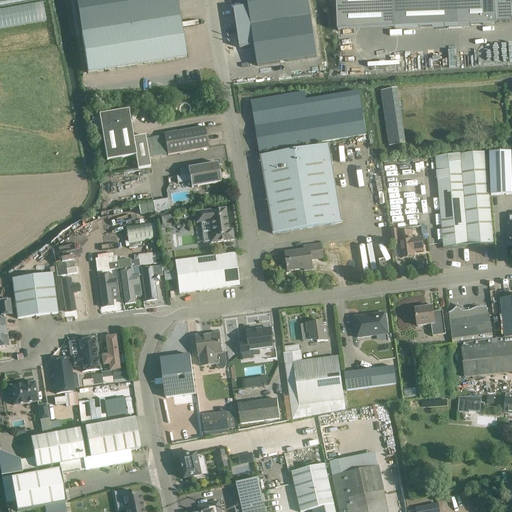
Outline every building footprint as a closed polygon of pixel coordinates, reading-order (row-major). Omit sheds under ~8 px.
[(0,0),(0,29),(45,23),(41,0),(0,0)] [(176,0),(75,0),(81,34),(180,18),(176,0)] [(247,0),(248,7),(234,9),(237,29),(240,49),(254,46),(257,66),(317,57),(308,0),(247,0)] [(511,0),(392,0),(394,29),(497,25),(497,23),(509,22),(511,22),(511,21),(511,0)] [(87,74),(186,58),(180,18),(81,34),(87,74)] [(398,88),(381,91),(389,146),(406,144),(398,88)] [(251,101),(259,153),(367,135),(359,92),(306,100),(305,92),(251,101)] [(91,132),(101,131),(106,161),(135,156),(137,170),(150,168),(145,136),(133,138),(128,110),(89,117),(91,132)] [(167,156),(187,152),(208,149),(204,127),(163,134),(164,136),(145,139),(149,158),(167,155),(167,156)] [(329,145),(260,156),(273,234),(342,223),(329,145)] [(511,151),(511,152),(489,153),(491,195),(511,194),(511,151)] [(485,153),(436,157),(444,248),(493,244),(485,153)] [(217,164),(188,168),(191,188),(220,183),(217,164)] [(170,210),(167,199),(152,202),(155,213),(170,210)] [(140,215),(154,214),(152,204),(139,206),(140,215)] [(228,231),(225,209),(195,213),(196,221),(210,219),(212,233),(209,233),(210,243),(233,240),(232,230),(228,231)] [(149,222),(125,226),(128,244),(152,240),(149,222)] [(391,230),(392,246),(399,245),(397,229),(391,230)] [(411,232),(399,233),(402,258),(415,257),(414,252),(424,250),(422,238),(412,239),(411,232)] [(371,258),(371,260),(375,259),(373,247),(366,248),(365,242),(360,243),(363,259),(371,258)] [(304,250),(286,253),(288,271),(304,269),(305,272),(313,270),(312,260),(323,258),(322,244),(304,247),(304,250)] [(162,263),(160,252),(137,255),(137,256),(133,257),(134,261),(130,262),(129,259),(117,261),(116,256),(94,259),(96,273),(153,265),(158,264),(162,263)] [(239,286),(235,254),(175,262),(176,271),(164,272),(165,281),(177,280),(179,294),(239,286)] [(74,268),(73,262),(55,265),(57,277),(77,274),(76,268),(74,268)] [(158,276),(152,276),(151,267),(140,268),(143,302),(155,301),(153,284),(158,284),(158,276)] [(138,280),(133,280),(132,271),(120,272),(124,306),(135,305),(134,288),(139,287),(138,280)] [(17,319),(57,314),(52,274),(12,279),(17,319)] [(117,282),(112,283),(111,274),(99,275),(103,308),(114,307),(113,290),(118,290),(117,282)] [(78,287),(72,288),(71,280),(61,281),(66,314),(76,312),(73,295),(79,295),(78,287)] [(504,339),(511,337),(511,297),(500,299),(504,339)] [(0,315),(11,314),(9,300),(0,301),(0,315)] [(418,327),(431,325),(433,336),(445,334),(442,311),(433,312),(432,307),(415,309),(418,327)] [(461,343),(493,340),(489,314),(487,315),(487,310),(488,310),(488,309),(486,308),(483,308),(481,308),(478,308),(475,308),(472,310),(471,310),(468,311),(465,311),(463,311),(460,310),(457,309),(457,308),(456,307),(455,309),(453,311),(451,312),(449,313),(453,344),(461,343)] [(385,313),(355,317),(357,338),(388,334),(385,313)] [(322,322),(306,324),(306,325),(301,325),(303,341),(311,340),(311,341),(317,340),(317,342),(328,341),(327,328),(323,328),(322,322)] [(259,355),(259,350),(273,348),(271,329),(262,330),(262,332),(248,334),(248,339),(239,340),(241,355),(242,355),(243,360),(254,359),(253,356),(259,355)] [(201,366),(216,364),(217,368),(220,370),(225,370),(226,367),(227,364),(225,353),(221,353),(219,334),(196,337),(199,356),(200,356),(201,366)] [(103,364),(109,363),(109,369),(121,367),(117,337),(105,339),(108,355),(102,356),(103,364)] [(511,337),(504,339),(493,340),(461,343),(461,348),(464,378),(511,373),(511,337)] [(76,366),(82,365),(83,372),(98,370),(94,339),(79,341),(81,357),(75,358),(76,366)] [(338,356),(302,361),(301,352),(283,354),(292,421),(345,411),(338,356)] [(190,355),(161,358),(166,398),(195,394),(190,355)] [(70,361),(50,363),(55,396),(74,393),(70,361)] [(397,385),(394,367),(344,373),(347,391),(397,385)] [(102,385),(128,382),(126,370),(112,372),(113,378),(102,379),(102,385)] [(102,385),(102,379),(101,375),(91,376),(91,380),(82,381),(81,375),(73,376),(74,389),(102,385)] [(244,380),(245,388),(268,385),(267,377),(244,380)] [(13,406),(37,402),(34,383),(10,387),(11,390),(7,391),(9,399),(12,398),(13,406)] [(432,386),(428,390),(434,396),(438,391),(432,386)] [(55,406),(65,404),(66,408),(77,406),(76,403),(75,394),(64,395),(65,398),(54,399),(55,406)] [(241,425),(280,419),(277,399),(238,404),(241,425)] [(459,402),(458,413),(468,414),(469,403),(459,402)] [(80,429),(51,435),(46,404),(37,406),(42,436),(30,439),(34,459),(20,462),(22,471),(85,459),(80,429)] [(203,437),(227,433),(227,431),(229,430),(227,413),(202,416),(204,434),(203,434),(203,437)] [(134,419),(84,428),(90,458),(140,449),(134,419)] [(388,511),(385,492),(375,453),(329,462),(339,511),(388,511)] [(201,476),(196,454),(180,458),(185,480),(201,476)] [(336,511),(333,500),(326,465),(292,473),(300,511),(305,511),(312,511),(336,511)] [(65,503),(66,503),(60,469),(11,478),(17,511),(46,507),(65,503)] [(265,511),(258,479),(236,484),(242,511),(265,511)] [(128,496),(127,490),(114,493),(116,502),(124,501),(126,511),(143,511),(140,494),(128,496)] [(60,511),(67,511),(65,503),(46,507),(46,511),(60,511)]
